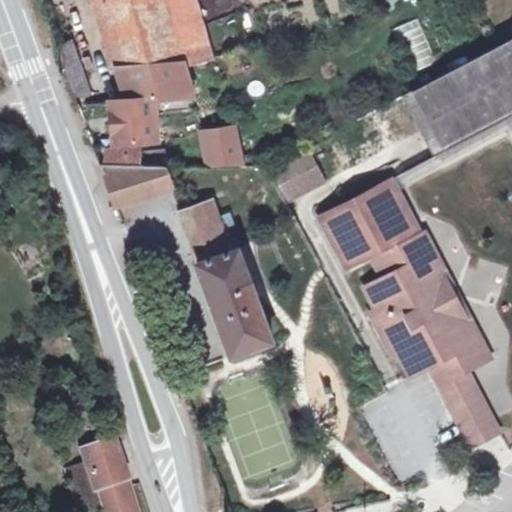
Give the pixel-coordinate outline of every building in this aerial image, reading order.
[(114,143),(159,140),(155,99),(193,95),(185,64),(212,59),(202,22),(188,25),(183,7),(172,10),(168,0),(98,0),(125,99),(111,101),(114,143)] [(195,0),(168,0),(172,10),(183,7),(188,25),(202,22),(195,0)] [(422,20),(400,25),(410,70),(432,65),(422,20)] [(442,147),(511,110),(511,39),(511,38),(412,90),(442,147)] [(71,40),(56,45),(75,97),(90,94),(71,40)] [(193,111),(178,116),(183,133),(199,128),(193,111)] [(373,125),(337,142),(350,168),(377,155),(370,143),(379,138),(373,125)] [(233,136),(204,138),(211,166),(241,164),(233,136)] [(309,147),(270,168),(288,202),(327,182),(309,147)] [(105,165),(165,165),(165,148),(140,151),(141,149),(107,149),(107,151),(105,165)] [(320,160),(326,176),(343,170),(337,154),(320,160)] [(105,165),(100,165),(116,208),(173,189),(165,165),(105,165)] [(403,184),(426,179),(424,166),(400,172),(403,184)] [(414,229),(390,182),(320,218),(346,265),(371,252),(385,278),(365,288),(377,311),(371,314),(393,355),(398,353),(410,375),(428,366),(441,359),(451,377),(465,369),(487,357),(423,235),(408,243),(403,235),(414,229)] [(213,199),(202,203),(178,212),(194,254),(232,355),(273,340),(235,238),(229,241),(213,199)] [(465,369),(451,377),(441,359),(428,366),(471,446),(484,440),(483,438),(478,429),(493,422),(465,369)] [(69,375),(56,383),(69,404),(82,396),(69,375)] [(85,403),(72,409),(81,430),(95,425),(85,403)] [(498,432),(493,422),(478,429),(483,438),(484,440),(498,432)] [(110,437),(79,449),(85,465),(64,473),(78,511),(80,511),(99,507),(100,511),(135,511),(124,479),(110,437)]
